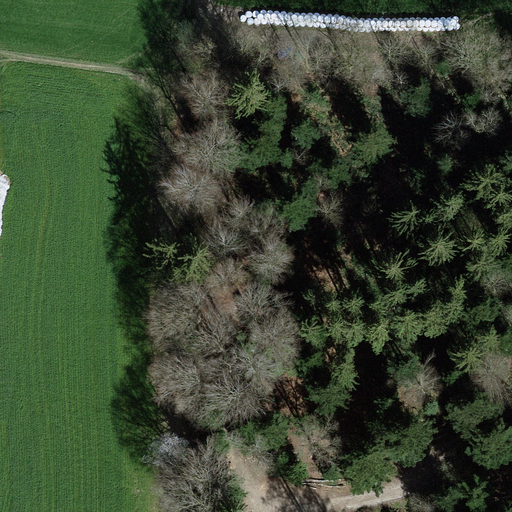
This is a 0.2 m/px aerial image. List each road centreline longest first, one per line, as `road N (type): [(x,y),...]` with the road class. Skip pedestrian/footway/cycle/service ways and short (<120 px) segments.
road 1 (track): [(206,511),(232,365),(239,145),(154,76),(0,54)]
road 2 (track): [(372,511),(402,473),(511,410)]
